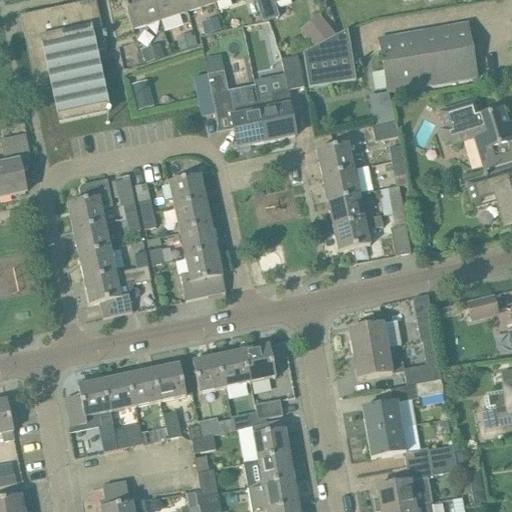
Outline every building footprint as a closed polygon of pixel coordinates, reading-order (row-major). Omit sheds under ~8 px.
[(121,0),(132,31),(160,22),(152,0),(121,0)] [(152,0),(160,22),(187,13),(183,0),(152,0)] [(183,0),(187,13),(215,4),(213,0),(183,0)] [(103,34),(95,1),(20,17),(35,87),(51,84),(59,124),(108,114),(95,54),(106,51),(104,40),(106,39),(105,33),(103,34)] [(218,18),(202,24),(206,36),(222,31),(218,18)] [(304,36),(314,48),(333,32),(323,21),(304,36)] [(477,79),(468,25),(378,41),(384,73),(388,95),(476,79),(476,80),(477,79)] [(347,32),(303,56),(308,90),(355,82),(347,32)] [(195,38),(178,43),(181,52),(198,47),(195,38)] [(161,45),(142,51),(147,64),(165,58),(161,45)] [(221,57),(204,60),(208,76),(208,77),(207,77),(210,92),(212,101),(214,108),(230,105),(227,93),(223,74),(225,73),(221,57)] [(297,58),(281,62),(287,92),(287,93),(288,93),(304,89),(300,70),(298,64),(297,58)] [(208,76),(193,79),(197,95),(198,104),(201,118),(215,115),(214,108),(212,101),(210,92),(207,77),(208,77),(208,76)] [(230,105),(214,108),(215,115),(216,122),(231,119),(237,150),(266,144),(258,103),(255,89),(254,87),(241,90),(227,93),(230,105)] [(258,103),(266,144),(295,138),(289,108),(292,108),(288,93),(287,93),(287,92),(270,96),(271,100),(258,103)] [(150,94),(134,99),(138,112),(154,107),(150,94)] [(481,117),(476,100),(438,112),(444,131),(441,132),(446,147),(474,138),(485,173),(511,164),(511,125),(507,127),(501,111),(481,117)] [(399,138),(395,123),(371,129),(375,144),(399,138)] [(0,145),(4,165),(0,165),(0,200),(25,195),(18,160),(29,157),(30,163),(31,163),(25,136),(0,141),(0,145)] [(317,155),(322,178),(353,172),(348,146),(316,153),(316,155),(317,155)] [(391,164),(403,161),(400,147),(388,150),(391,164)] [(406,177),(403,161),(391,164),(396,189),(408,187),(406,177)] [(511,171),(466,185),(474,210),(496,203),(503,229),(511,226),(511,171)] [(322,178),(327,204),(359,197),(353,172),(322,178)] [(138,218),(131,189),(129,178),(116,181),(117,184),(113,184),(116,199),(120,198),(125,221),(138,218)] [(174,211),(206,204),(200,180),(201,180),(200,178),(168,185),(168,187),(169,186),(174,211)] [(73,232),(105,225),(102,210),(112,208),(107,182),(81,188),(78,192),(81,204),(67,207),(67,208),(73,232)] [(146,186),(136,188),(136,189),(140,203),(143,218),(152,216),(149,201),(146,187),(146,186)] [(387,191),(391,215),(402,212),(397,189),(396,189),(387,191)] [(327,204),(332,227),(364,220),(361,206),(370,204),(368,195),(359,197),(327,204)] [(267,211),(266,199),(257,200),(259,222),(278,221),(277,210),(267,211)] [(179,235),(211,228),(206,204),(174,211),(179,235)] [(402,212),(391,215),(393,229),(389,230),(395,259),(410,256),(402,212)] [(155,230),(152,216),(143,218),(146,232),(155,230)] [(138,218),(125,221),(128,236),(130,235),(141,233),(138,218)] [(364,220),(332,227),(338,253),(337,253),(338,254),(370,248),(366,233),(382,229),(380,218),(364,222),(364,220)] [(110,249),(105,225),(73,232),(78,256),(110,249)] [(185,259),(216,253),(211,228),(179,235),(185,259)] [(110,249),(78,256),(83,281),(116,274),(110,249)] [(163,264),(160,251),(151,253),(154,266),(163,264)] [(138,270),(148,267),(145,253),(135,256),(138,270)] [(211,254),(185,259),(188,275),(180,277),(185,304),(208,299),(205,283),(222,279),(222,278),(219,269),(222,268),(223,266),(220,255),(221,255),(220,253),(216,254),(216,253),(211,254)] [(148,267),(138,270),(116,274),(83,281),(89,306),(88,306),(88,308),(99,306),(103,321),(132,315),(128,298),(120,300),(117,287),(133,283),(134,286),(152,282),(148,267)] [(497,314),(496,313),(493,300),(493,298),(467,304),(467,306),(471,320),(497,314)] [(430,317),(416,319),(420,345),(422,344),(434,342),(430,317)] [(352,357),(387,351),(383,325),(348,331),(352,357)] [(434,342),(419,345),(421,345),(425,368),(402,372),(401,365),(390,367),(387,351),(352,357),(357,382),(403,374),(406,388),(389,391),(417,386),(441,382),(434,342)] [(243,353),(250,385),(274,380),(276,380),(269,348),(267,348),(243,353)] [(225,390),(250,385),(243,353),(218,359),(225,390)] [(199,396),(225,390),(218,359),(194,364),(194,363),(192,364),(199,396)] [(154,372),(161,404),(186,399),(186,398),(192,397),(186,371),(180,372),(179,366),(177,367),(154,372)] [(154,372),(128,378),(131,392),(135,409),(161,404),(154,372)] [(504,392),(486,396),(490,413),(496,412),(499,429),(511,426),(511,373),(501,376),(504,392)] [(128,378),(104,383),(106,392),(111,414),(135,409),(131,392),(128,378)] [(80,399),(64,401),(64,403),(64,402),(69,429),(68,429),(69,430),(70,430),(70,429),(86,427),(84,420),(99,417),(102,431),(114,429),(111,414),(106,392),(104,383),(92,385),(92,382),(89,380),(80,382),(78,385),(79,387),(77,388),(80,399)] [(441,382),(417,386),(420,400),(444,395),(441,382)] [(381,407),(362,410),(366,436),(401,430),(415,427),(411,402),(397,404),(391,405),(381,407)] [(0,404),(0,436),(1,436),(3,444),(14,441),(12,433),(13,433),(6,403),(0,404)] [(282,418),(279,403),(255,408),(258,423),(282,418)] [(247,420),(232,423),(234,433),(249,430),(247,420)] [(249,430),(237,432),(243,466),(289,458),(285,434),(285,433),(285,432),(284,432),(282,422),(266,425),(266,426),(251,429),(249,430)] [(220,436),(234,433),(232,423),(218,426),(220,436)] [(131,448),(143,446),(140,435),(140,436),(138,427),(114,432),(117,442),(119,452),(131,449),(131,448)] [(199,428),(187,431),(190,442),(191,442),(201,440),(199,428)] [(140,435),(143,446),(143,447),(168,442),(167,441),(168,441),(166,430),(140,435)] [(401,430),(366,436),(371,461),(403,455),(406,469),(430,465),(455,461),(453,448),(428,452),(428,450),(405,454),(401,430)] [(117,442),(102,445),(104,455),(119,452),(117,442)] [(468,451),(455,453),(457,466),(466,465),(470,458),(468,451)] [(294,483),(289,458),(243,466),(248,490),(248,491),(294,483)] [(205,459),(194,460),(194,461),(197,475),(208,473),(205,459)] [(378,500),(373,501),(374,511),(394,511),(431,506),(432,505),(427,480),(432,479),(458,474),(455,461),(430,465),(406,469),(408,483),(376,489),(378,500)] [(197,475),(200,492),(200,494),(201,500),(217,497),(212,472),(208,473),(197,475)] [(0,479),(0,489),(16,486),(14,476),(0,479)] [(275,511),(298,508),(294,483),(248,491),(251,511),(275,511)] [(104,504),(99,505),(100,510),(99,511),(146,511),(145,502),(129,505),(125,485),(102,489),(104,504)] [(185,495),(188,510),(180,511),(200,511),(200,507),(199,508),(196,494),(196,493),(185,495)] [(200,494),(196,494),(199,508),(200,507),(200,511),(219,511),(217,497),(201,500),(200,494)] [(0,502),(0,511),(22,511),(20,499),(0,502)]
